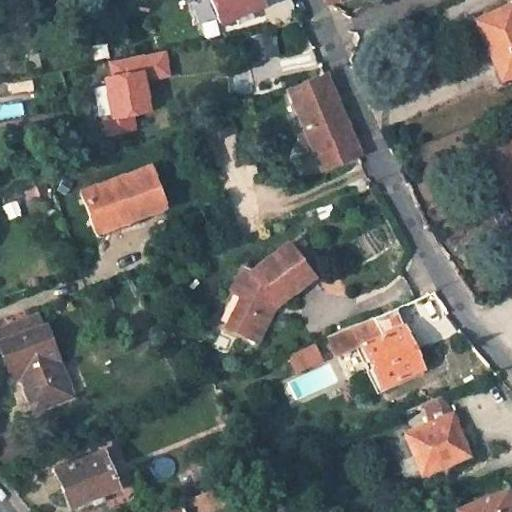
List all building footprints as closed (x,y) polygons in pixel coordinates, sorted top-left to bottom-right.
[(261,0),(212,0),(221,21),(263,4),(261,0)] [(484,54),(495,79),(511,71),(511,5),(511,3),(475,18),(489,52),(484,54)] [(240,35),(216,40),(219,53),(242,48),(240,35)] [(42,48),(25,50),(28,68),(44,66),(42,48)] [(167,72),(162,48),(108,59),(112,76),(103,77),(111,115),(103,116),(106,132),(134,127),(131,112),(148,108),(142,77),(167,72)] [(325,74),(288,87),(322,170),(359,155),(350,133),(325,74)] [(60,154),(77,148),(72,136),(56,141),(60,154)] [(511,143),(491,152),(497,168),(496,168),(511,206),(511,204),(511,143)] [(147,166),(79,192),(93,231),(128,217),(162,205),(147,166)] [(128,217),(93,231),(95,237),(131,224),(128,217)] [(266,311),(312,278),(287,244),(251,271),(239,265),(228,290),(239,295),(224,330),(256,345),(269,314),(266,311)] [(422,376),(394,309),(327,336),(336,357),(361,347),(380,393),(422,376)] [(42,328),(36,313),(0,326),(0,342),(0,343),(0,342),(0,353),(9,379),(21,376),(34,410),(71,397),(46,326),(42,328)] [(324,342),(290,356),(296,372),(330,359),(324,342)] [(441,396),(395,415),(419,473),(465,455),(441,396)] [(102,452),(56,470),(70,505),(117,488),(102,452)] [(509,511),(503,494),(455,511),(509,511)]
